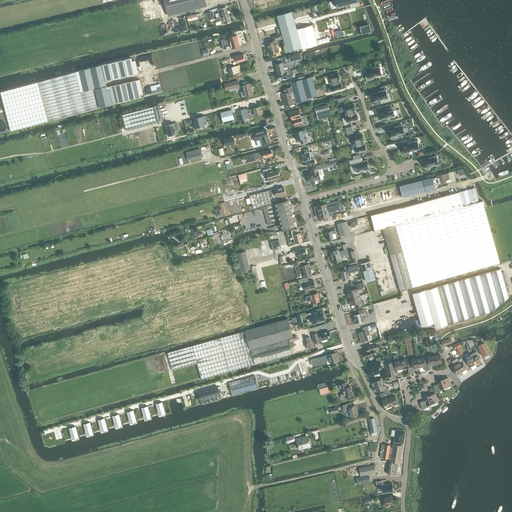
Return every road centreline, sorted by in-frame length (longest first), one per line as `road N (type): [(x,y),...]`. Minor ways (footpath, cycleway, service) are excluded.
road 1 (track): [(250,488),(244,421),(236,418),(45,464),(5,440),(0,423)]
road 2 (residential): [(348,343),(45,432)]
road 3 (residential): [(301,199),(241,0)]
road 4 (residential): [(348,343),(301,199)]
